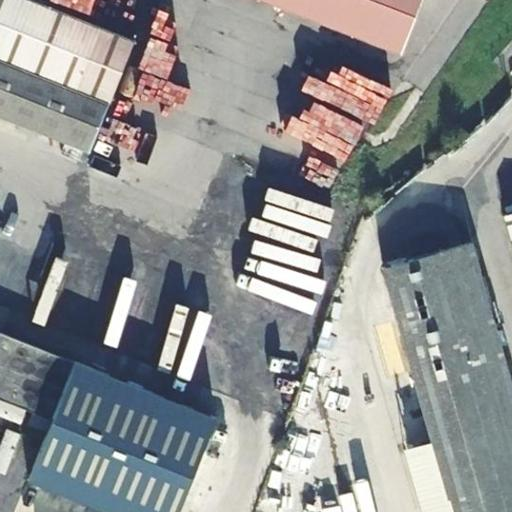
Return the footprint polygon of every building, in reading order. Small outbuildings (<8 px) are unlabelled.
[(30,0),(0,0),(0,64),(108,107),(134,40),(30,0)] [(72,0),(69,8),(87,15),(93,0),(72,0)] [(264,0),(400,51),(418,0),(264,0)] [(155,44),(166,10),(148,4),(137,38),(155,44)] [(108,107),(0,64),(0,121),(88,156),(108,107)] [(511,511),(511,404),(463,241),(380,265),(452,511),(511,511)] [(74,362),(0,333),(0,396),(52,417),(74,362)] [(181,511),(218,418),(74,362),(52,417),(26,484),(98,511),(181,511)]
